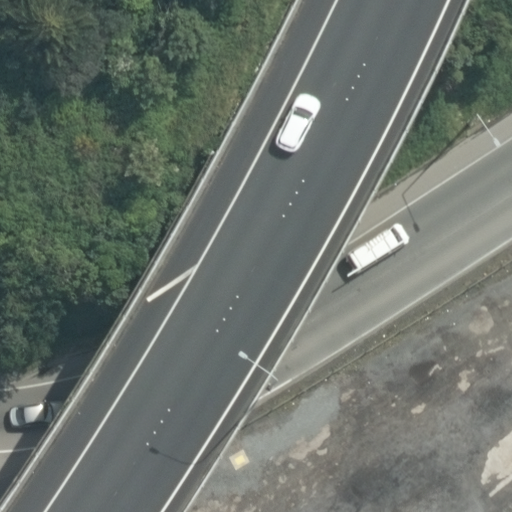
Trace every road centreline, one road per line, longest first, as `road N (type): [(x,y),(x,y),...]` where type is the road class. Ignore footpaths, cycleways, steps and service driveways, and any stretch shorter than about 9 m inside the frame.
road 1 (motorway): [(96,511),(180,381),(370,0)]
road 2 (trunk): [(0,496),(91,454),(427,254)]
road 3 (trunk): [(0,420),(131,399),(427,254)]
